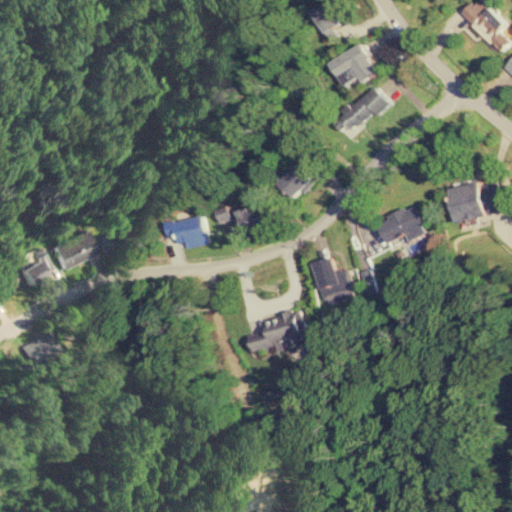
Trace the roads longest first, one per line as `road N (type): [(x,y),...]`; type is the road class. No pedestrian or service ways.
road 1 (residential): [(459,87),(322,222),(214,265),(65,292),(0,333)]
road 2 (residential): [(511,140),(420,51),(381,0)]
